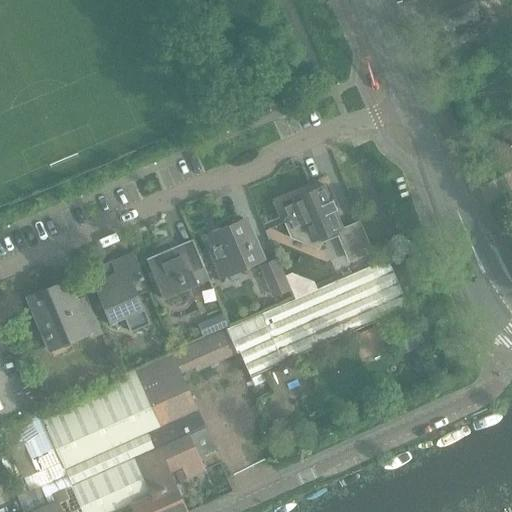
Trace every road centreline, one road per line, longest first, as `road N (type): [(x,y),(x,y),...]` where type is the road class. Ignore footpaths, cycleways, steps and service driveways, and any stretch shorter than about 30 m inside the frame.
road 1 (residential): [(0,272),(412,103)]
road 2 (residential): [(220,511),(487,391),(511,356)]
road 3 (tertiary): [(477,260),(412,103)]
